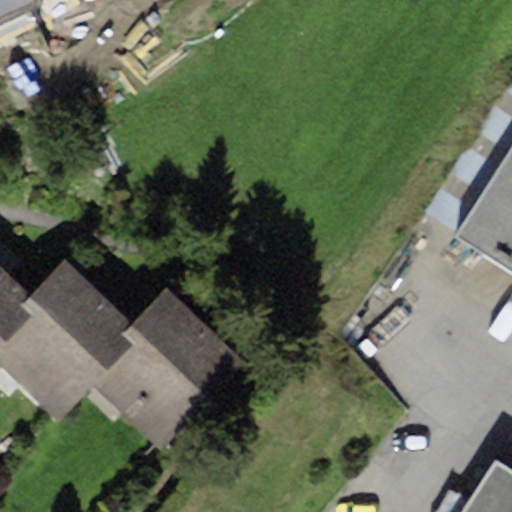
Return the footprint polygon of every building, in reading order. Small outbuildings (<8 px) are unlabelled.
[(0,0),(0,12),(24,1),(23,0),(0,0)] [(511,149),(460,230),(511,264),(511,149)] [(30,313),(0,344),(0,371),(55,423),(88,388),(132,342),(121,331),(131,321),(76,269),(62,256),(29,291),(18,302),(30,313)] [(0,344),(30,313),(18,302),(29,291),(0,263),(0,344)] [(178,297),(165,285),(131,321),(121,331),(132,342),(88,388),(154,450),(242,357),(178,297)] [(511,511),(511,471),(495,461),(462,511),(511,511)]
